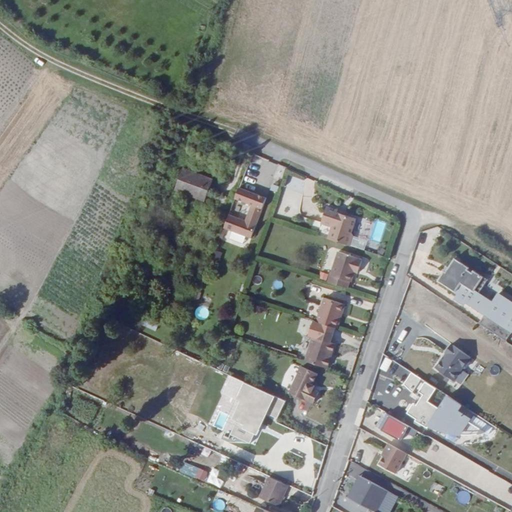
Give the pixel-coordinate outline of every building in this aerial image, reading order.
[(183,167),(175,189),(205,200),(213,179),(183,167)] [(286,188),(302,192),(304,180),(288,177),(286,188)] [(252,237),(268,196),(240,186),(230,213),(225,226),(252,237)] [(327,238),(349,245),(352,235),(350,231),(354,218),(337,212),(337,209),(326,205),(321,222),(332,225),(327,238)] [(230,213),(222,211),(217,225),(224,227),(225,226),(230,213)] [(352,240),(351,245),(362,248),(364,243),(352,240)] [(447,259),(440,269),(461,282),(458,286),(467,292),(468,290),(477,295),(482,287),(478,285),(490,267),(476,258),(474,260),(470,257),(471,255),(457,246),(448,260),(447,259)] [(337,251),(327,282),(346,288),(349,281),(350,281),(355,267),(359,268),(361,260),(357,259),(357,258),(337,251)] [(511,288),(501,281),(482,311),(508,328),(511,322),(511,288)] [(323,298),(316,321),(334,327),(339,312),(341,313),(344,304),(323,298)] [(141,325),(156,330),(158,322),(144,318),(141,325)] [(305,334),(310,321),(301,318),(297,332),(305,334)] [(311,338),(304,361),(326,368),(334,344),(329,342),(331,335),(310,328),(307,336),(312,337),(311,338)] [(468,357),(450,344),(443,353),(446,355),(442,360),(441,359),(434,369),(452,381),(461,368),(464,368),(468,362),(468,359),(468,357)] [(317,374),(300,367),(289,394),(305,401),(306,399),(314,403),(318,392),(313,389),(314,385),(312,384),(317,374)] [(437,390),(411,374),(404,387),(418,397),(420,393),(427,397),(421,408),(415,404),(410,415),(419,420),(418,422),(430,429),(432,427),(462,436),(470,421),(457,414),(461,405),(448,397),(441,411),(429,404),(437,390)] [(274,394),(269,392),(261,410),(266,412),(274,394)] [(287,400),(274,394),(266,412),(279,418),(287,400)] [(252,441),(266,412),(247,404),(234,432),(252,441)] [(405,424),(383,412),(380,418),(377,423),(374,429),(396,441),(405,424)] [(488,434),(470,421),(462,436),(464,436),(465,436),(477,436),(478,436),(485,435),(487,434),(488,434)] [(422,434),(408,426),(404,433),(418,441),(422,434)] [(394,474),(406,453),(387,442),(375,464),(394,474)] [(437,444),(428,461),(489,491),(493,483),(506,490),(510,481),(437,444)] [(148,476),(153,462),(147,460),(142,473),(148,476)] [(203,481),(207,471),(185,462),(181,472),(203,481)] [(287,484),(269,476),(259,498),(278,507),(287,484)] [(355,476),(346,498),(379,511),(389,511),(397,493),(355,476)] [(464,505),(471,496),(462,489),(455,498),(464,505)]
